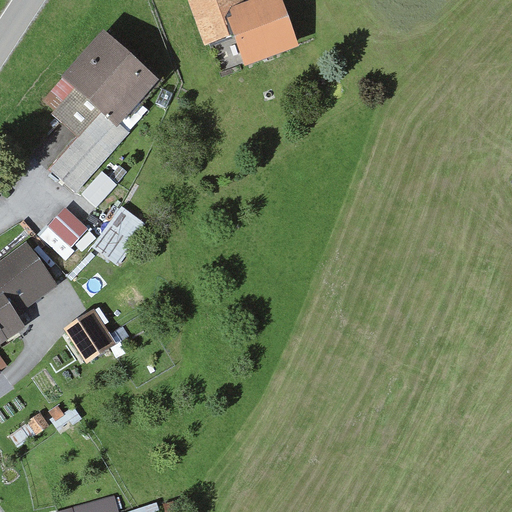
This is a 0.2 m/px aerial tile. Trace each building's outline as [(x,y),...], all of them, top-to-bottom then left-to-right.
[(193,0),(210,49),(240,39),(249,67),(304,49),(286,0),(254,0),(247,3),(246,0),(193,0)] [(165,83),(107,35),(47,105),(83,136),(53,171),(81,194),(131,135),(125,130),(165,83)] [(129,264),(145,216),(115,206),(99,254),(129,264)] [(88,230),(67,210),(53,225),(74,244),(88,230)] [(61,294),(27,246),(0,265),(0,356),(34,333),(25,319),(61,294)] [(97,312),(67,331),(89,366),(120,347),(97,312)]
